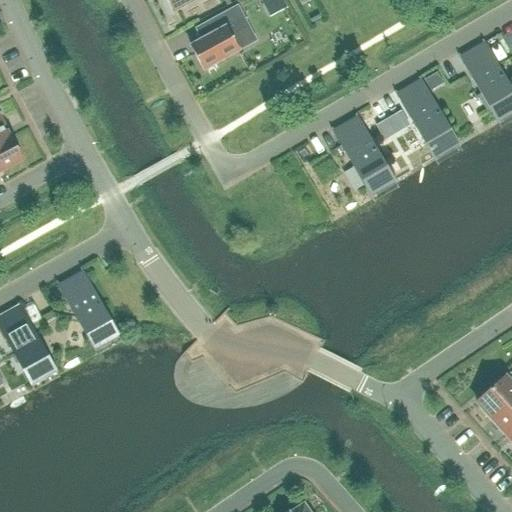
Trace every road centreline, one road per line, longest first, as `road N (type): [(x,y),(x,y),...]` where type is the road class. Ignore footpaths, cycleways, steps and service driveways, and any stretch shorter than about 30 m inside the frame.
road 1 (residential): [(130,0),(225,175),(511,9)]
road 2 (residential): [(391,398),(280,343),(231,341),(203,327),(128,230)]
road 3 (residential): [(80,152),(6,0)]
road 4 (residential): [(498,511),(391,398)]
road 5 (residential): [(349,511),(300,467),(222,511)]
road 6 (residential): [(0,301),(128,230)]
road 7 (residential): [(511,315),(391,398)]
